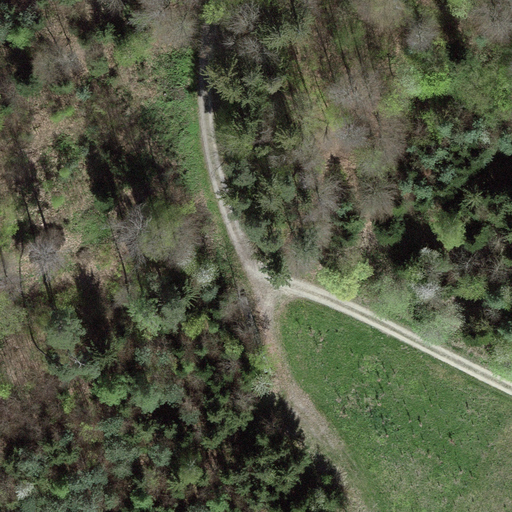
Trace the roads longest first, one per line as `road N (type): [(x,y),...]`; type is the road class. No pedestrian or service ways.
road 1 (track): [(220,0),(207,40),(211,160),(255,275),(277,380),(407,511)]
road 2 (track): [(511,388),(389,327),(255,275)]
